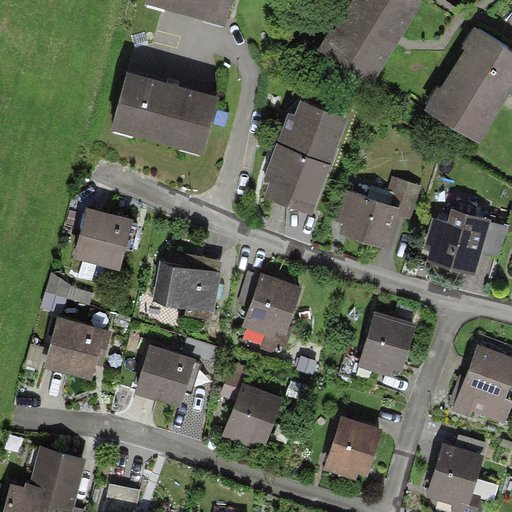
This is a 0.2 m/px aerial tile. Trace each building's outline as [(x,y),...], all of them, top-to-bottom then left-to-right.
[(175,0),(182,2),(224,14),(227,0),(175,0)] [(420,0),(346,0),(334,20),(331,19),(318,40),(374,75),(398,37),(420,0)] [(503,95),(511,80),(511,40),(475,17),(461,40),(465,43),(439,84),(437,82),(427,98),(481,131),(503,95)] [(201,143),(217,87),(129,62),(113,118),(201,143)] [(350,108),(301,90),(295,106),(289,104),(265,170),(270,172),(264,187),(314,205),(350,108)] [(346,182),(332,224),(385,242),(396,210),(412,216),(423,182),(391,171),(386,186),(370,180),(367,189),(346,182)] [(134,212),(86,198),(72,250),(120,264),(124,250),(125,244),(133,246),(141,219),(133,217),(134,212)] [(446,217),(433,213),(423,243),(428,244),(425,256),(475,271),(482,248),(498,252),(508,221),(490,215),(491,213),(451,200),(446,217)] [(183,309),(213,315),(222,267),(159,255),(152,293),(185,300),(183,309)] [(288,320),(301,280),(261,267),(259,273),(249,269),(238,303),(247,305),(242,321),(254,325),(266,329),(261,343),(272,347),(288,342),(294,322),(288,320)] [(414,319),(375,307),(358,361),(391,371),(394,362),(400,363),(414,319)] [(105,325),(106,322),(57,308),(42,359),(92,373),(95,360),(103,362),(113,327),(105,325)] [(219,344),(188,335),(184,348),(197,352),(215,357),(219,344)] [(184,348),(149,337),(133,385),(181,401),(189,376),(197,352),(184,348)] [(511,350),(477,337),(452,404),(471,412),(476,398),(490,403),(491,398),(501,402),(511,372),(511,350)] [(266,438),(284,391),(247,377),(250,369),(232,362),(220,393),(235,399),(223,430),(236,435),(252,440),(254,434),(266,438)] [(366,467),(381,421),(342,408),(324,463),(355,473),(358,464),(366,467)] [(484,449),(444,436),(427,491),(452,499),(449,506),(468,511),(475,511),(483,489),(473,486),(484,449)] [(71,503),(85,451),(38,439),(29,475),(25,474),(24,478),(10,474),(0,511),(48,511),(52,498),(71,503)] [(135,511),(134,511),(140,487),(111,479),(103,511),(135,511)]
